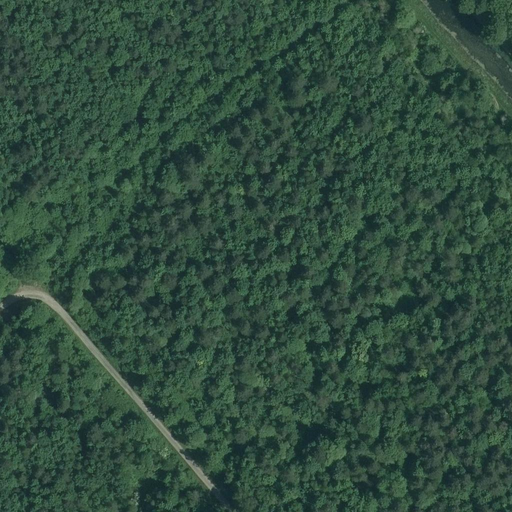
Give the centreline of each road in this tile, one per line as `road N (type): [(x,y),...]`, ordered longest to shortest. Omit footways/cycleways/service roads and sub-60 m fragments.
road 1 (track): [(6,255),(46,257),(186,117),(359,0)]
road 2 (track): [(0,308),(22,289),(46,296),(231,511)]
